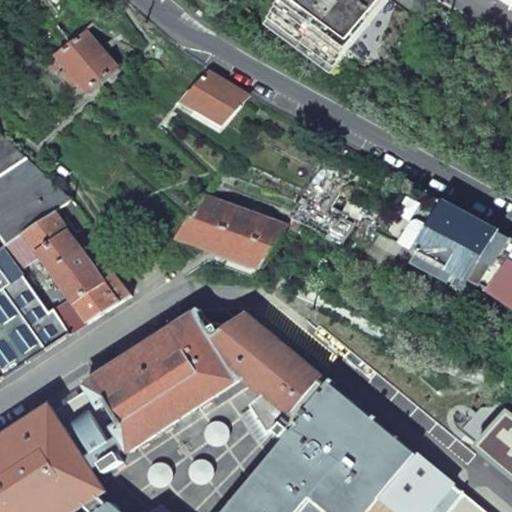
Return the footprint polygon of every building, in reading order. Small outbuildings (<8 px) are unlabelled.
[(289,0),(274,23),(335,67),(382,0),(289,0)] [(511,0),(495,0),(498,2),(511,10),(511,8),(511,0)] [(89,33),(103,18),(91,2),(60,28),(73,46),(89,33)] [(73,46),(48,67),(54,73),(65,63),(71,69),(65,75),(75,87),(82,82),(92,95),(121,70),(89,33),(73,46)] [(231,86),(210,74),(187,103),(225,125),(251,98),(231,86)] [(73,202),(0,133),(0,235),(8,247),(57,213),(73,202)] [(330,154),(293,220),(345,245),(355,225),(328,211),(341,186),(349,191),(361,169),(330,154)] [(411,184),(382,234),(384,235),(374,254),(393,264),(404,246),(424,257),(420,266),(454,285),(458,276),(472,283),(498,232),(473,218),(411,184)] [(206,197),(180,240),(264,270),(289,227),(206,197)] [(8,247),(5,249),(20,271),(41,257),(68,298),(90,325),(132,297),(112,270),(101,277),(57,213),(8,247)] [(511,239),(498,232),(472,283),(489,293),(492,295),(511,261),(511,239)] [(5,249),(0,252),(0,382),(71,335),(55,310),(50,313),(20,271),(5,249)] [(511,261),(492,295),(511,307),(511,261)] [(68,298),(58,305),(77,333),(90,325),(68,298)] [(323,378),(247,315),(236,322),(230,313),(223,313),(212,320),(219,333),(215,336),(200,312),(194,316),(237,384),(244,380),(266,397),(258,404),(282,424),(285,426),(323,378)] [(194,316),(86,386),(90,392),(128,449),(130,454),(237,384),(194,316)] [(441,511),(460,492),(330,384),(328,386),(322,381),(324,379),(323,378),(285,426),(293,433),(389,511),(441,511)] [(128,449),(90,392),(85,395),(85,394),(60,410),(60,411),(55,414),(93,472),(101,466),(107,475),(125,464),(119,455),(128,449)] [(282,424),(258,404),(253,408),(271,435),(282,424)] [(38,417),(0,442),(0,511),(77,511),(85,507),(100,497),(107,493),(93,472),(55,414),(51,408),(38,417)] [(268,463),(326,511),(389,511),(293,433),(268,463)] [(327,511),(268,463),(227,511),(327,511)] [(484,511),(460,492),(441,511),(484,511)] [(121,511),(113,504),(110,507),(100,497),(85,507),(90,511),(121,511)]
